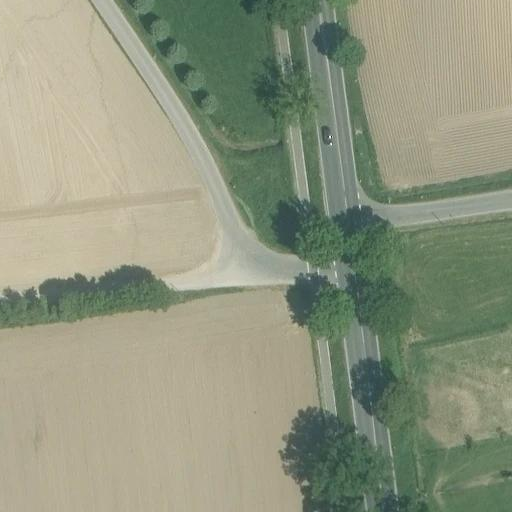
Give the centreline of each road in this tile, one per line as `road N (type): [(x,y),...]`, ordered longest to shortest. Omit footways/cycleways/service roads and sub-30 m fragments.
road 1 (track): [(0,301),(349,266)]
road 2 (track): [(101,0),(193,140),(223,204),(235,272)]
road 3 (primary): [(345,227),(384,511)]
road 4 (primary): [(314,0),(345,227)]
road 5 (tertiary): [(345,227),(511,201)]
